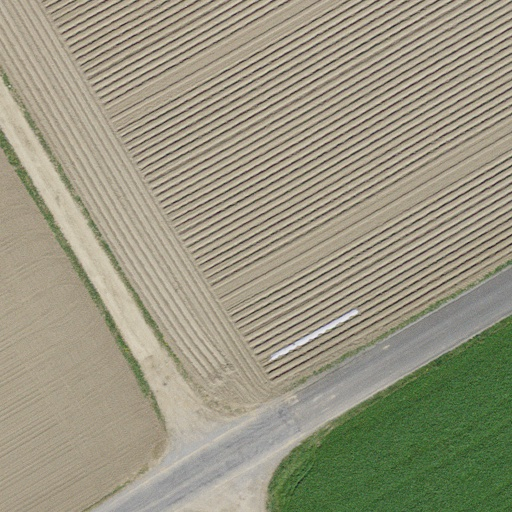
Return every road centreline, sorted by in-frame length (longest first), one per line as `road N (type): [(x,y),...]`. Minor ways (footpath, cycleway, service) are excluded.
road 1 (track): [(231,511),(0,118)]
road 2 (unclassified): [(158,511),(511,303)]
